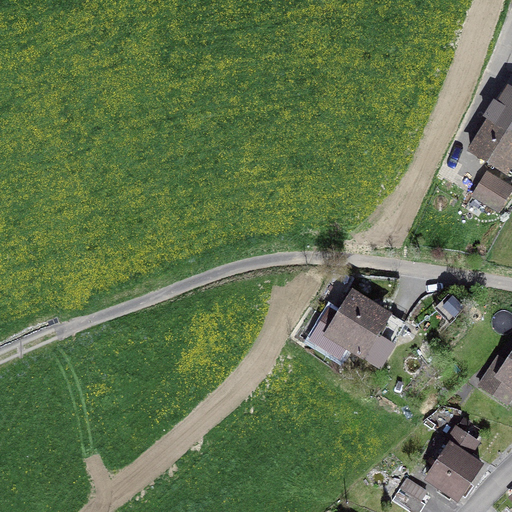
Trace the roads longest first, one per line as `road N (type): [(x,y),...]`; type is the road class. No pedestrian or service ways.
road 1 (track): [(285,257),(227,267),(0,357)]
road 2 (residential): [(511,285),(285,257)]
